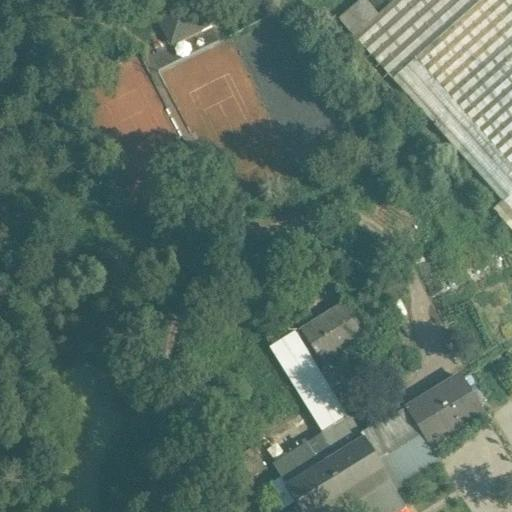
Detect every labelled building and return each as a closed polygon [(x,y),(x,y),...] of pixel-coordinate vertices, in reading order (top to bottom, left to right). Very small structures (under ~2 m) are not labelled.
[(174,13),(160,20),(173,46),(213,26),(200,0),(174,13)] [(363,0),(339,22),(354,38),(378,17),(363,0)] [(511,0),(396,0),(378,17),(354,38),(511,214),(511,0)] [(170,6),(156,13),(160,20),(174,13),(170,6)] [(346,306),(301,334),(320,364),(364,335),(346,306)] [(352,421),(347,423),(294,338),(277,349),(274,351),(326,437),(339,459),(304,481),(288,491),(286,492),(298,511),(348,511),(390,486),(386,479),(387,479),(378,465),(388,459),(373,435),(363,440),(352,421)] [(463,379),(407,413),(429,449),(431,448),(485,415),(463,379)] [(407,413),(373,435),(388,459),(378,465),(387,479),(386,479),(390,486),(401,487),(440,463),(431,448),(429,449),(407,413)] [(326,437),(291,459),(304,481),(339,459),(326,437)] [(254,451),(234,463),(246,484),(267,471),(254,451)] [(291,459),(275,469),(288,491),(304,481),(291,459)] [(390,486),(348,511),(404,511),(406,511),(390,486)]
